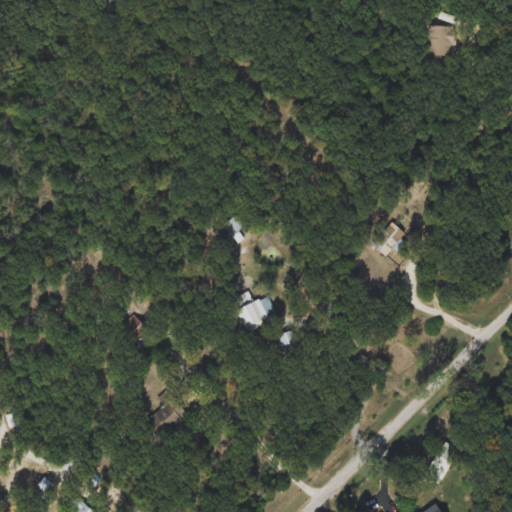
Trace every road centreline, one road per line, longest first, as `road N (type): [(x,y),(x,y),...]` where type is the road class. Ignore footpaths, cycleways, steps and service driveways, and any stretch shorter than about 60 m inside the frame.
road 1 (residential): [(276,282),(293,311),(335,321),(357,340),(367,383),(355,424),(364,452)]
road 2 (residential): [(168,337),(318,497)]
road 3 (residential): [(0,423),(11,440),(110,511)]
